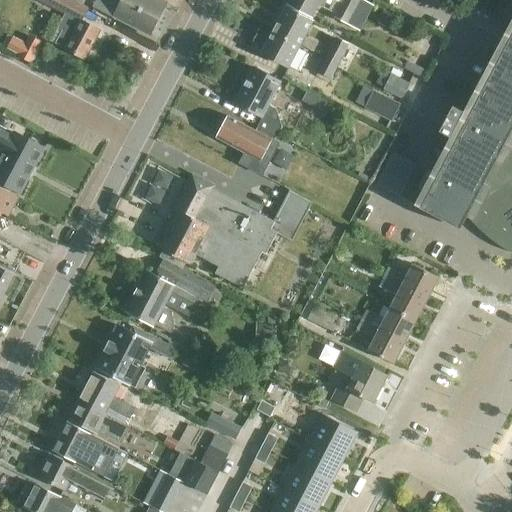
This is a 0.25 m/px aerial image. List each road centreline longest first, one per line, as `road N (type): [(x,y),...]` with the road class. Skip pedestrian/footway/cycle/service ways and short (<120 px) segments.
road 1 (residential): [(0,397),(131,148)]
road 2 (residential): [(387,447),(469,285)]
road 3 (residential): [(368,195),(452,239),(485,271),(511,283)]
road 4 (residential): [(131,148),(208,0)]
road 5 (residential): [(131,148),(0,76)]
road 6 (unknown): [(468,29),(406,157)]
